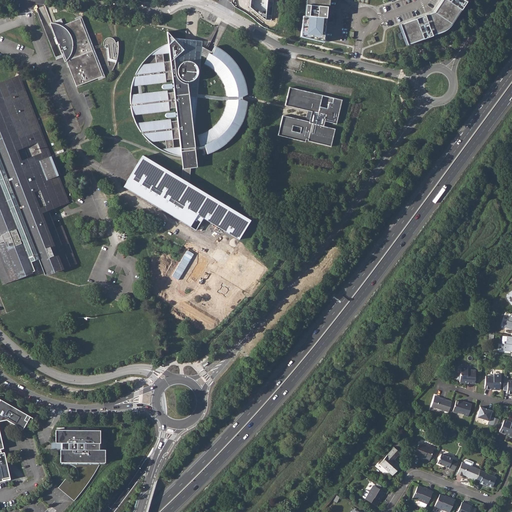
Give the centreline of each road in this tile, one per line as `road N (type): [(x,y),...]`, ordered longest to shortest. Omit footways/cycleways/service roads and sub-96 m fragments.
road 1 (motorway): [(511,73),(313,338),(151,511)]
road 2 (motorway): [(167,511),(320,346),(511,91)]
road 3 (tertiary): [(396,140),(236,347)]
road 4 (residential): [(187,1),(275,45),(418,80)]
road 5 (track): [(408,406),(400,401),(381,412),(291,511)]
road 6 (residential): [(388,511),(417,474),(494,503)]
